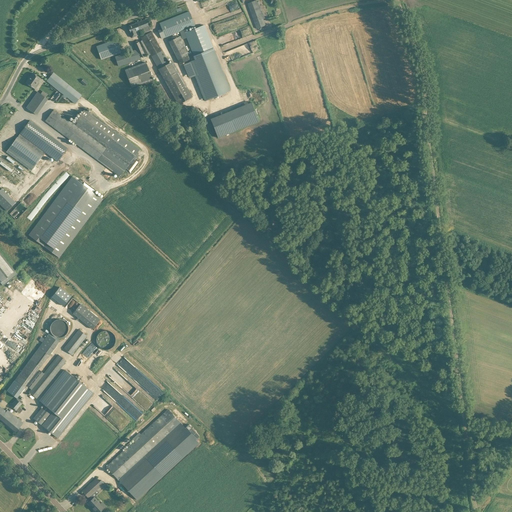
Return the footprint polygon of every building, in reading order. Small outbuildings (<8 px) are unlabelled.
[(257,28),(265,25),(256,0),(248,3),(257,28)] [(158,30),(160,35),(161,39),(183,30),(194,56),(195,60),(190,63),(195,76),(201,92),(205,101),(230,91),(213,48),(204,25),(189,31),(188,28),(194,25),(191,16),(189,11),(160,23),(162,29),(158,30)] [(150,30),(146,19),(127,26),(129,31),(132,37),(137,36),(135,31),(143,28),(145,32),(150,30)] [(167,61),(151,32),(141,37),(142,40),(134,44),(136,49),(140,58),(149,53),(157,68),(178,105),(192,97),(172,61),(169,63),(167,61)] [(180,36),(169,40),(179,63),(190,58),(180,36)] [(101,59),(120,53),(116,39),(96,46),(101,59)] [(136,49),(128,52),(131,62),(140,58),(136,49)] [(118,66),(131,62),(128,52),(115,57),(118,66)] [(131,88),(152,80),(146,62),(125,70),(131,88)] [(195,76),(190,63),(184,65),(189,78),(195,76)] [(35,89),(38,85),(36,84),(40,78),(33,73),(26,83),(35,89)] [(53,73),(47,81),(51,84),(64,94),(62,96),(65,99),(67,97),(75,103),(82,95),(57,76),(53,73)] [(48,94),(43,91),(40,94),(37,92),(26,108),(30,110),(36,115),(48,99),(46,97),(48,94)] [(253,102),(211,118),(218,137),(260,121),(253,102)] [(54,109),(45,121),(74,142),(119,176),(125,168),(129,171),(129,172),(130,173),(131,172),(131,173),(139,163),(136,161),(133,158),(139,150),(85,109),(76,121),(74,123),(62,114),(62,115),(54,109)] [(29,120),(6,151),(32,170),(46,153),(57,161),(67,148),(29,120)] [(21,180),(25,174),(0,156),(0,158),(1,159),(0,160),(3,162),(1,166),(21,180)] [(28,235),(59,258),(59,257),(103,199),(93,192),(91,191),(93,188),(90,186),(89,189),(81,183),(72,176),(28,235)] [(34,184),(20,199),(20,202),(10,213),(16,219),(34,200),(34,184)] [(16,201),(2,188),(0,189),(0,204),(6,211),(16,201)] [(0,282),(2,285),(17,274),(12,267),(0,252),(0,282)] [(59,286),(52,296),(63,305),(71,296),(59,286)] [(80,303),(73,313),(93,328),(100,319),(80,303)] [(62,331),(64,320),(53,318),(51,330),(62,331)] [(72,355),(87,336),(79,329),(63,348),(72,355)] [(14,381),(25,388),(27,385),(39,369),(59,342),(48,334),(14,381)] [(112,338),(95,354),(100,358),(116,342),(112,338)] [(31,389),(28,392),(37,399),(67,361),(58,355),(43,373),(31,389)] [(39,369),(27,385),(31,389),(43,373),(39,369)] [(58,437),(93,392),(65,370),(40,401),(45,405),(34,419),(58,437)] [(25,388),(14,381),(7,391),(17,398),(25,388)] [(19,407),(22,404),(16,399),(10,406),(16,410),(19,407)] [(5,410),(0,406),(0,420),(15,432),(23,423),(6,409),(5,410)] [(168,410),(106,467),(129,491),(137,500),(199,443),(196,440),(200,436),(189,424),(185,428),(178,420),(168,410)] [(86,488),(82,491),(88,497),(89,497),(91,500),(88,503),(94,509),(92,510),(94,511),(98,511),(102,509),(103,510),(107,507),(102,502),(100,504),(91,494),(102,484),(97,478),(86,488)]
